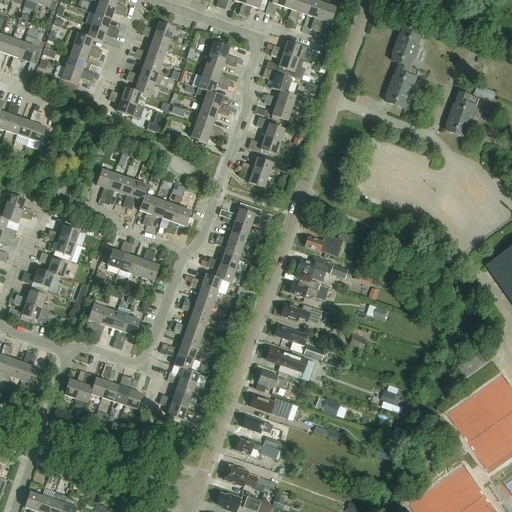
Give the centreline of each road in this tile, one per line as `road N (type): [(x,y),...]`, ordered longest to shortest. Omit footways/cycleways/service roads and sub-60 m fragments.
road 1 (residential): [(68,351),(89,349),(141,367),(177,264),(199,238),(217,189),(245,110),(244,79),(258,40)]
road 2 (residential): [(192,496),(330,102)]
road 3 (residential): [(37,441),(192,496)]
